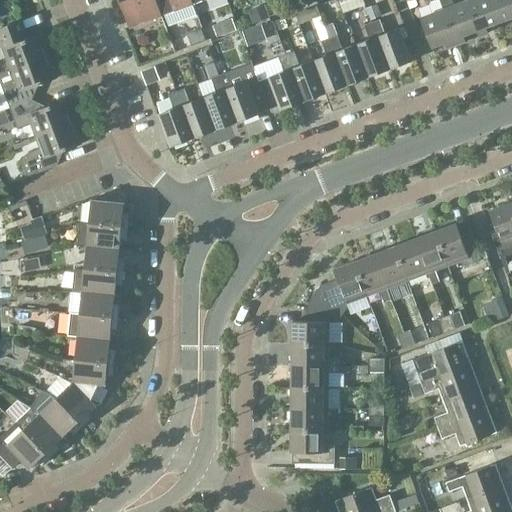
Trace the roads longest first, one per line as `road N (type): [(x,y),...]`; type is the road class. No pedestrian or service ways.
road 1 (residential): [(240,489),(245,330),(306,237),(511,154)]
road 2 (residential): [(178,194),(511,70)]
road 3 (residential): [(139,426),(161,370),(165,213),(178,194)]
road 4 (unclassified): [(219,222),(190,266),(186,391),(169,444)]
road 5 (unclassified): [(198,464),(210,416),(213,319),(258,249)]
road 6 (unclassified): [(306,188),(511,110)]
road 7 (residential): [(128,149),(71,0)]
road 8 (residential): [(10,195),(128,149)]
road 9 (residential): [(43,501),(101,469),(139,426)]
